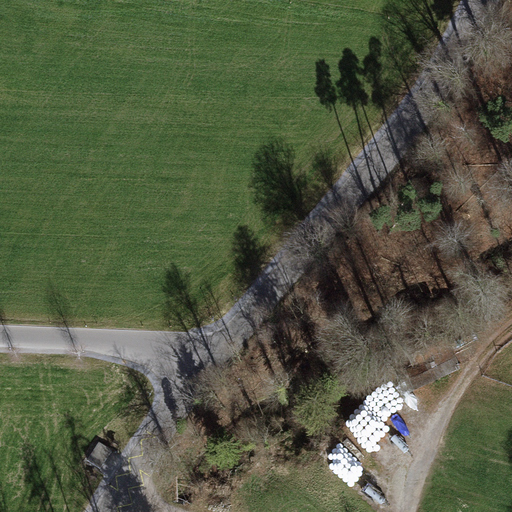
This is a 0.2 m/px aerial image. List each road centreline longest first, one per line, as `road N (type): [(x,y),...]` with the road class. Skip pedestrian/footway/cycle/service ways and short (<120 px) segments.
road 1 (unclassified): [(207,363),(446,69),(485,0)]
road 2 (unclassified): [(0,337),(110,342),(207,363)]
road 3 (unclassified): [(113,511),(207,363)]
